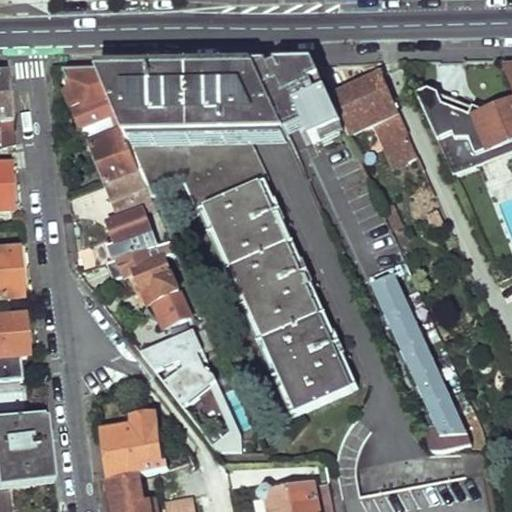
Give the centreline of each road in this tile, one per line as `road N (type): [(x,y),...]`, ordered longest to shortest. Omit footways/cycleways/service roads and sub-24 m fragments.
road 1 (primary): [(26,31),(511,20)]
road 2 (residential): [(26,31),(86,511)]
